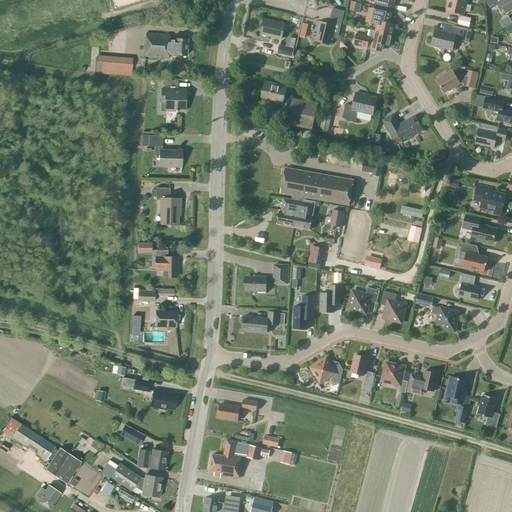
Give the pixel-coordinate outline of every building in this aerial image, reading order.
[(369,0),(369,2),(393,8),(395,0),(369,0)] [(463,15),(466,4),(448,0),(447,0),(445,11),(463,15)] [(511,9),(511,0),(488,0),(486,2),(489,7),(496,3),(500,11),(503,9),(506,13),(511,9)] [(360,12),(362,3),(351,1),(349,9),(360,12)] [(340,30),(343,17),(344,11),(332,8),(329,24),(319,21),(316,32),(317,32),(315,41),(330,44),(333,28),(340,30)] [(375,31),(392,36),(395,25),(390,23),(392,13),(373,9),(368,8),(365,22),(376,25),(375,31)] [(469,28),(471,18),(459,15),(457,25),(469,28)] [(508,18),(502,22),(505,27),(511,22),(508,18)] [(281,39),(285,25),(264,20),(260,34),(281,39)] [(465,42),(468,28),(445,23),(442,32),(435,30),(431,45),(452,50),(454,39),(465,42)] [(392,36),(375,31),(370,30),(368,36),(356,33),(353,45),(381,51),(383,45),(390,46),(392,36)] [(175,40),(169,40),(169,36),(145,34),(144,57),(168,59),(168,55),(174,55),(186,56),(187,40),(175,39),(175,40)] [(292,57),(293,49),(285,47),(280,46),(278,54),(292,57)] [(95,72),(106,73),(107,58),(96,57),(95,72)] [(474,88),(478,73),(466,70),(465,75),(460,74),(456,77),(452,71),(437,80),(444,92),(455,86),(455,87),(460,84),(460,83),(463,84),(463,86),(474,88)] [(511,96),(511,75),(501,73),(499,79),(508,81),(506,90),(510,90),(509,96),(511,96)] [(184,112),(185,96),(173,95),(174,90),(177,90),(177,81),(164,81),(164,89),(161,89),(161,103),(165,103),(164,111),(175,111),(175,113),(177,113),(177,111),(184,112)] [(282,105),(286,87),(265,82),(261,98),(275,101),(274,103),(282,105)] [(492,96),(494,88),(481,85),(479,93),(492,96)] [(372,114),(376,99),(363,96),(363,94),(356,92),(353,106),(345,104),(342,118),(355,121),(357,111),(372,114)] [(511,123),(511,110),(502,108),(504,101),(485,97),(483,108),(499,112),(497,121),(511,123)] [(312,130),(318,104),(292,99),(286,124),(312,130)] [(328,133),(332,113),(323,112),(319,131),(328,133)] [(399,125),(392,115),(383,120),(394,139),(399,136),(403,142),(423,130),(418,122),(415,124),(411,117),(399,125)] [(505,141),(507,130),(498,128),(497,134),(479,129),(475,143),(494,148),(496,139),(505,141)] [(181,167),(181,151),(162,151),(162,136),(141,135),(141,146),(154,147),(154,156),(159,156),(159,166),(181,167)] [(304,203),(305,200),(305,197),(349,205),(349,204),(351,196),(353,180),(284,168),(280,193),(292,195),(291,199),(291,200),(298,201),(304,203)] [(449,178),(447,186),(457,188),(459,180),(449,178)] [(501,215),(505,198),(506,194),(492,190),(492,189),(477,185),(474,200),(481,202),(480,208),(494,211),(493,214),(501,215)] [(180,210),(180,199),(169,199),(169,189),(156,188),(156,199),(160,199),(160,224),(178,225),(178,210),(180,210)] [(291,200),(291,199),(283,198),(281,211),(279,211),(277,224),(293,227),(298,201),(291,200)] [(298,201),(293,227),(310,230),(312,217),(310,216),(313,201),(305,200),(304,203),(298,201)] [(341,227),(344,212),(333,210),(330,225),(341,227)] [(493,243),(496,229),(479,225),(480,218),(466,215),(463,228),(473,230),(471,239),(485,242),(486,241),(493,243)] [(439,221),(436,233),(440,234),(441,230),(443,231),(445,222),(439,221)] [(418,244),(422,228),(411,225),(407,241),(418,244)] [(440,249),(442,238),(436,237),(433,247),(440,249)] [(485,271),(488,257),(475,254),(476,246),(462,243),(458,259),(464,260),(463,267),(484,272),(484,271),(485,271)] [(324,248),(312,245),(308,262),(320,264),(324,248)] [(167,251),(155,250),(154,270),(163,270),(163,277),(176,278),(177,257),(167,257),(167,251)] [(380,269),(382,259),(366,255),(364,265),(380,269)] [(288,284),(288,265),(274,265),(274,279),(266,278),(247,277),(246,290),(257,291),(257,292),(266,293),(266,283),(288,284)] [(301,279),(301,268),(301,266),(293,265),(292,279),(301,279)] [(449,278),(450,271),(440,269),(439,276),(449,278)] [(474,283),(475,277),(462,273),(460,284),(461,284),(459,296),(476,301),(479,288),(472,286),(473,282),(474,283)] [(341,305),(341,285),(329,285),(329,293),(321,293),(320,312),(333,312),(334,305),(341,305)] [(376,303),(379,290),(367,287),(365,295),(352,291),(349,304),(347,304),(346,310),(352,312),(353,310),(365,313),(369,301),(376,303)] [(154,302),(155,291),(140,290),(140,302),(154,302)] [(401,323),(406,305),(394,302),(396,294),(383,291),(380,304),(386,306),(383,318),(401,323)] [(431,307),(434,297),(418,293),(416,304),(431,307)] [(307,329),(308,307),(294,306),(293,329),(307,329)] [(455,332),(456,326),(455,325),(458,313),(433,306),(431,313),(439,315),(436,326),(449,329),(448,330),(455,332)] [(279,326),(280,312),(268,311),(267,318),(244,316),(243,323),(242,323),(242,325),(243,325),(242,331),(267,333),(268,325),(279,326)] [(176,327),(176,312),(155,312),(155,326),(176,327)] [(132,316),(131,325),(139,325),(139,317),(132,316)] [(364,375),(365,371),(368,358),(355,355),(351,372),(364,375)] [(336,373),(326,357),(310,367),(311,369),(310,369),(314,376),(315,375),(320,383),(331,377),(335,383),(340,380),(342,369),(336,373)] [(405,393),(408,381),(402,380),(405,366),(385,362),(381,381),(400,386),(399,392),(405,393)] [(434,391),(437,373),(425,370),(423,377),(411,375),(407,393),(420,395),(421,388),(434,391)] [(370,393),(375,373),(367,371),(363,391),(370,393)] [(462,404),(465,392),(463,391),(466,380),(450,376),(446,396),(452,397),(451,402),(462,404)] [(147,383),(141,382),(134,381),(133,389),(147,392),(149,383),(147,383)] [(174,410),(176,397),(168,396),(169,394),(153,391),(150,407),(166,410),(166,409),(174,410)] [(496,427),(500,414),(493,412),(497,398),(483,394),(477,414),(488,417),(486,424),(496,427)] [(256,411),(257,402),(243,400),(242,409),(256,411)] [(409,413),(411,404),(403,402),(401,411),(409,413)] [(237,421),(239,407),(220,404),(217,418),(237,421)] [(465,423),(469,408),(458,405),(455,420),(465,423)] [(58,451),(53,448),(54,447),(10,418),(2,432),(50,463),(45,470),(66,484),(81,462),(60,448),(58,451)] [(139,444),(144,436),(130,428),(125,436),(139,444)] [(279,438),(264,435),(262,444),(277,447),(279,438)] [(89,448),(94,441),(89,437),(84,444),(89,448)] [(268,458),(270,450),(261,448),(236,441),(226,439),(223,456),(212,454),(209,471),(214,472),(214,476),(220,477),(221,475),(239,478),(241,464),(240,464),(241,457),(246,457),(246,458),(258,460),(259,456),(268,458)] [(290,461),(293,449),(284,447),(281,459),(290,461)] [(164,471),(167,453),(152,450),(151,456),(148,455),(149,452),(139,450),(137,467),(146,468),(164,471)] [(117,466),(108,461),(100,473),(108,479),(109,477),(131,492),(134,487),(142,492),(141,495),(147,495),(147,496),(159,498),(162,479),(150,476),(150,477),(145,476),(144,478),(140,478),(119,463),(117,466)] [(100,491),(108,495),(113,485),(105,481),(100,491)] [(61,494),(48,486),(45,491),(41,488),(35,497),(40,499),(37,503),(50,510),(61,494)] [(237,511),(239,498),(227,496),(226,503),(219,501),(219,499),(205,496),(202,511),(223,511),(224,509),(237,511)] [(251,511),(271,511),(273,507),(253,502),(251,511)]
